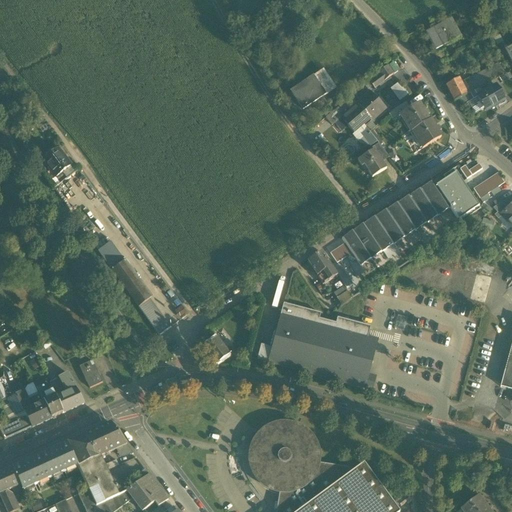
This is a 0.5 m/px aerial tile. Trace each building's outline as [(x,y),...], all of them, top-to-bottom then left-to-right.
[(452,19),(448,21),(457,39),(461,37),(452,19)] [(426,33),(435,51),(457,39),(448,21),(426,33)] [(476,28),(482,39),(491,35),(485,23),(476,28)] [(499,36),(493,39),(497,45),(503,42),(499,36)] [(359,55),(370,72),(375,68),(387,61),(375,44),(359,55)] [(435,56),(438,61),(450,54),(448,49),(435,56)] [(388,68),(392,75),(399,69),(394,63),(388,68)] [(499,64),(461,83),(467,95),(469,94),(474,91),(483,86),(505,75),(499,64)] [(379,73),(375,68),(370,72),(365,75),(369,80),(379,73)] [(370,82),(375,89),(392,75),(388,68),(370,82)] [(323,72),(312,79),(324,96),(334,89),(323,72)] [(303,110),(324,96),(312,79),(292,93),(303,110)] [(446,86),(454,102),(459,99),(467,95),(461,83),(459,79),(446,86)] [(408,93),(399,82),(389,89),(399,101),(408,93)] [(484,110),(485,112),(505,101),(497,87),(478,97),(477,98),(481,105),(478,106),(481,112),(484,110)] [(473,100),(465,104),(467,108),(470,106),(475,115),(481,112),(478,106),(481,105),(477,98),(478,97),(474,91),(469,94),(473,100)] [(370,93),(356,105),(370,120),(371,122),(372,122),(385,110),(370,93)] [(459,99),(463,106),(465,104),(473,100),(469,94),(467,95),(459,99)] [(405,103),(395,110),(388,116),(392,122),(399,118),(399,117),(400,117),(400,116),(409,110),(405,103)] [(325,119),(332,127),(335,124),(341,119),(341,118),(349,111),(343,104),(331,114),(325,119)] [(363,126),(370,120),(356,105),(349,111),(341,118),(341,119),(348,126),(354,134),(363,126)] [(411,134),(412,133),(429,122),(426,118),(429,116),(426,111),(423,113),(418,105),(409,110),(400,116),(400,117),(411,134)] [(341,119),(335,124),(342,132),(348,126),(341,119)] [(431,121),(429,122),(412,133),(422,149),(441,138),(440,135),(439,133),(440,132),(438,127),(436,129),(431,121)] [(375,127),(371,122),(365,128),(369,133),(375,127)] [(48,130),(43,124),(38,128),(42,134),(48,130)] [(363,126),(354,134),(352,135),(363,149),(369,144),(368,142),(367,143),(362,135),(367,131),(363,126)] [(368,142),(369,144),(371,143),(370,141),(373,139),(367,131),(362,135),(367,143),(368,142)] [(372,131),(369,133),(378,145),(382,149),(385,147),(372,131)] [(323,138),(317,143),(328,155),(333,150),(323,138)] [(374,151),(379,159),(386,154),(383,150),(382,149),(378,145),(372,149),(374,151)] [(55,177),(55,178),(62,173),(70,167),(71,166),(58,150),(43,161),(49,169),(55,177)] [(364,166),(372,179),(386,170),(382,163),(379,159),(374,151),(358,162),(362,168),(364,166)] [(389,158),(386,154),(379,159),(382,163),(389,158)] [(323,161),(327,166),(336,160),(333,155),(323,161)] [(472,176),(482,170),(479,165),(469,172),(472,176)] [(62,173),(66,178),(74,172),(70,167),(62,173)] [(465,167),(460,170),(466,180),(471,177),(465,167)] [(53,179),(57,185),(66,178),(62,173),(55,178),(55,177),(53,179)] [(455,174),(436,187),(451,209),(450,209),(458,221),(478,207),(455,174)] [(497,174),(473,190),(480,200),(487,195),(490,193),(498,188),(504,184),(497,174)] [(360,267),(450,209),(451,209),(436,187),(432,182),(364,224),(342,240),(345,245),(351,254),(360,267)] [(500,192),(498,188),(490,193),(493,197),(500,192)] [(487,195),(480,200),(482,204),(490,199),(487,195)] [(496,207),(503,202),(501,198),(493,203),(496,207)] [(494,216),(498,220),(502,216),(501,215),(511,204),(511,203),(508,199),(503,202),(496,207),(493,209),(497,213),(494,216)] [(511,227),(511,204),(501,215),(502,216),(511,227)] [(481,212),(484,216),(491,210),(488,207),(481,212)] [(502,216),(498,220),(507,231),(511,227),(502,216)] [(494,222),(483,219),(480,228),(491,232),(494,222)] [(440,225),(437,220),(429,224),(433,229),(440,225)] [(107,265),(112,272),(121,265),(123,264),(124,262),(110,243),(98,252),(107,265)] [(351,254),(345,245),(330,254),(337,264),(346,258),(351,254)] [(307,263),(317,278),(331,268),(330,268),(321,253),(307,263)] [(364,273),(360,267),(351,254),(346,258),(351,266),(349,267),(356,278),(364,273)] [(124,262),(123,264),(121,265),(149,301),(152,298),(126,261),(124,262)] [(149,301),(121,265),(112,272),(138,309),(148,302),(149,301)] [(339,272),(334,265),(330,268),(331,268),(335,274),(336,274),(339,272)] [(335,274),(331,268),(317,278),(323,286),(337,277),(335,274)] [(339,272),(336,274),(346,289),(352,284),(342,269),(339,272)] [(332,293),(336,299),(347,292),(343,286),(332,293)] [(351,299),(347,292),(336,299),(340,306),(351,299)] [(169,330),(148,302),(138,309),(159,337),(169,330)] [(284,305),(281,316),(271,353),(260,350),(257,361),(372,391),(376,379),(368,377),(366,376),(367,372),(360,370),(368,339),(367,339),(370,328),(337,319),(336,324),(319,320),(320,315),(284,305)] [(182,306),(174,312),(180,320),(188,314),(182,306)] [(206,330),(203,350),(217,339),(208,328),(206,330)] [(203,350),(216,367),(229,356),(230,356),(217,339),(203,350)] [(366,376),(368,377),(378,341),(368,339),(360,370),(367,372),(366,376)] [(511,357),(509,357),(500,388),(511,391),(511,357)] [(41,367),(36,359),(29,363),(34,371),(41,367)] [(79,368),(90,389),(102,383),(94,366),(92,367),(90,363),(79,368)] [(62,396),(56,399),(63,414),(83,405),(75,390),(67,375),(59,379),(65,390),(60,392),(62,396)] [(54,396),(56,399),(62,396),(60,392),(65,390),(59,379),(50,384),(52,390),(55,396),(54,396)] [(38,391),(33,384),(27,386),(24,392),(27,398),(39,392),(38,391)] [(39,392),(43,401),(48,399),(47,396),(46,393),(43,389),(38,391),(39,392)] [(52,390),(46,393),(47,396),(48,399),(54,396),(55,396),(52,390)] [(16,416),(25,412),(32,409),(27,398),(24,392),(8,400),(16,416)] [(43,401),(39,392),(27,398),(32,409),(44,404),(44,403),(43,401)] [(54,396),(48,399),(43,401),(44,403),(44,404),(52,419),(63,414),(56,399),(54,396)] [(10,424),(18,420),(16,416),(8,400),(8,399),(0,402),(10,424)] [(27,416),(32,428),(52,419),(44,404),(32,409),(25,412),(27,416)] [(0,430),(5,440),(32,428),(27,416),(18,420),(10,424),(0,428),(0,430)] [(86,436),(85,436),(95,459),(100,457),(116,450),(126,446),(127,446),(126,445),(111,426),(112,426),(111,425),(110,425),(86,436)] [(270,487),(279,490),(293,489),(304,483),(312,475),(316,463),(316,454),(313,445),(308,437),(300,431),(292,427),(282,427),(273,428),(265,433),(258,439),(254,448),(252,457),(253,466),(256,475),(262,482),(270,487)] [(105,467),(100,457),(95,459),(85,436),(83,437),(84,437),(68,444),(67,444),(77,466),(89,490),(96,507),(119,496),(127,492),(119,475),(111,479),(108,472),(105,467)] [(67,444),(40,457),(50,479),(77,466),(67,444)] [(116,450),(120,458),(130,450),(126,446),(116,450)] [(23,491),(50,479),(40,457),(12,469),(20,486),(23,491)] [(105,467),(108,472),(118,467),(115,462),(105,467)] [(347,469),(316,463),(312,475),(304,483),(293,489),(279,490),(276,511),(299,511),(351,474),(347,469)] [(398,511),(364,465),(351,474),(299,511),(398,511)] [(0,474),(0,495),(6,493),(12,490),(20,486),(12,469),(0,474)] [(136,477),(140,483),(149,476),(145,471),(136,477)] [(136,497),(145,510),(146,510),(154,503),(158,508),(168,500),(153,481),(149,475),(149,476),(140,483),(130,490),(136,497)] [(23,491),(20,486),(12,490),(15,497),(23,493),(23,491)] [(98,511),(96,507),(89,490),(78,495),(86,511),(98,511)] [(96,507),(98,511),(116,511),(133,500),(136,497),(130,490),(127,492),(119,496),(96,507)] [(11,498),(6,493),(0,495),(0,497),(6,511),(17,511),(11,498)] [(141,511),(142,511),(145,510),(136,497),(133,500),(141,511)] [(460,511),(479,511),(485,507),(478,497),(460,511)] [(37,511),(43,510),(39,500),(30,504),(33,511),(37,511)] [(55,506),(58,511),(71,511),(66,501),(55,506)]
